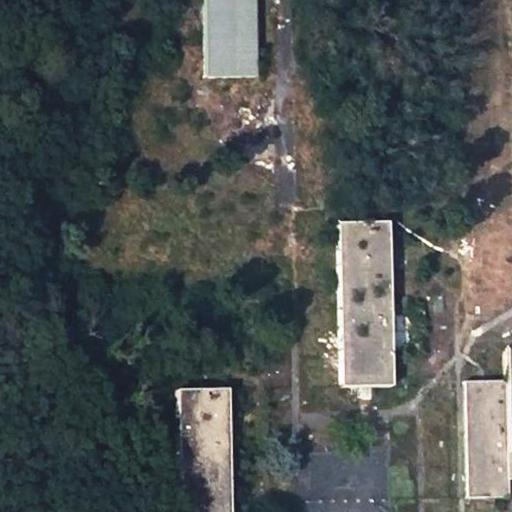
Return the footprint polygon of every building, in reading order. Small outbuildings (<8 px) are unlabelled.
[(200,0),(202,79),(253,78),(251,0),(200,0)] [(386,224),(336,226),(339,391),(390,389),(386,224)] [(253,227),(90,231),(91,281),(254,277),(253,227)] [(503,382),(463,383),(464,500),(506,499),(506,480),(511,480),(511,352),(503,353),(503,382)] [(226,511),(226,391),(175,392),(176,511),(226,511)]
